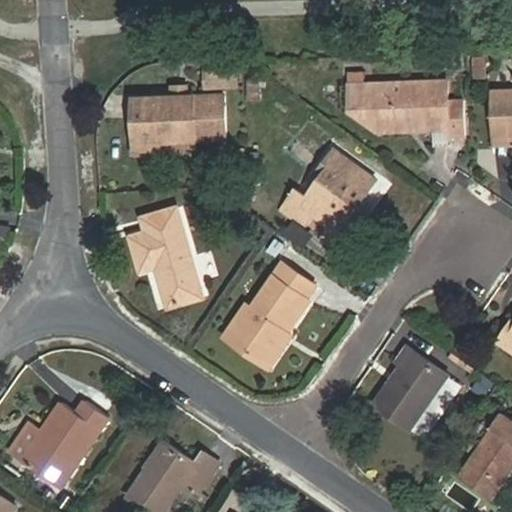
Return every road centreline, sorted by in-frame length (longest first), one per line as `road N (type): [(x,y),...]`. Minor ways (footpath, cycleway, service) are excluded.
road 1 (residential): [(47,273),(286,443)]
road 2 (residential): [(47,273),(74,204),(61,0)]
road 3 (residential): [(286,443),(456,232)]
road 4 (residential): [(286,443),(387,511)]
